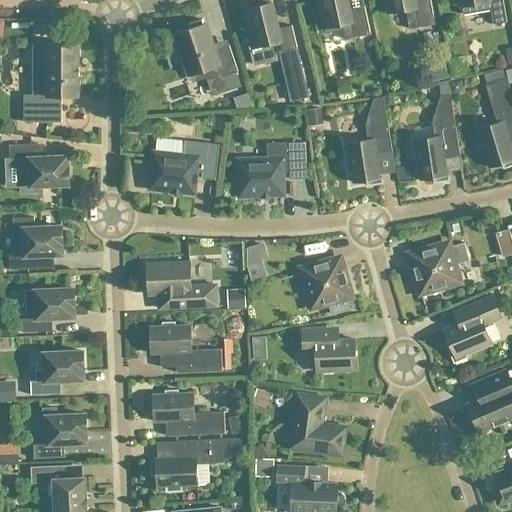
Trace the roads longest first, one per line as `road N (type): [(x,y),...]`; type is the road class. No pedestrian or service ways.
road 1 (residential): [(124,511),(111,223)]
road 2 (residential): [(111,223),(242,232),(370,225)]
road 3 (residential): [(111,223),(116,21)]
road 4 (residential): [(478,511),(443,421),(406,369)]
road 5 (residential): [(406,369),(370,225)]
road 6 (residential): [(406,369),(375,455),(369,511)]
road 7 (residential): [(370,225),(511,196)]
